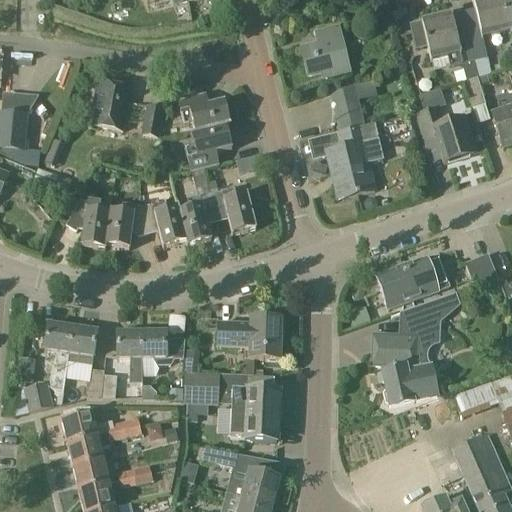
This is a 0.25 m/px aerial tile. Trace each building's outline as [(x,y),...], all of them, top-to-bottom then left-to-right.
[(474,11),(462,13),(474,63),(486,60),(482,41),(510,34),(502,0),(475,0),(471,1),(474,11)] [(511,0),(502,0),(510,34),(511,34),(511,0)] [(461,66),(466,84),(478,80),(474,63),(462,13),(409,26),(415,52),(427,49),(430,64),(446,60),(448,69),(461,66)] [(324,75),(325,80),(348,74),(337,29),(315,34),(318,46),(301,50),(308,78),(324,75)] [(478,80),(466,84),(463,84),(472,111),(485,107),(478,87),(488,84),(485,78),(478,80)] [(124,133),(127,118),(132,91),(127,90),(124,86),(112,84),(107,87),(102,86),(102,91),(98,90),(94,108),(98,109),(95,128),(124,133)] [(329,95),(339,135),(362,129),(356,102),(375,97),(372,85),(329,95)] [(196,136),(227,129),(231,128),(225,104),(208,108),(206,97),(179,103),(185,128),(194,126),(196,136)] [(502,152),(511,149),(511,102),(501,106),(503,114),(491,118),(502,152)] [(157,142),(160,127),(163,110),(147,107),(141,138),(157,142)] [(441,164),(442,167),(473,157),(462,123),(443,129),(438,112),(416,119),(431,167),(441,164)] [(0,116),(0,150),(23,153),(26,119),(0,116)] [(227,129),(196,136),(192,137),(194,148),(185,150),(191,175),(220,168),(217,157),(233,153),(227,129)] [(367,145),(363,129),(362,129),(339,135),(336,136),(340,151),(325,154),(337,203),(374,194),(362,146),(367,145)] [(63,147),(53,143),(44,165),(54,169),(63,147)] [(64,197),(69,182),(39,171),(33,186),(64,197)] [(237,200),(235,192),(212,197),(218,221),(228,218),(233,237),(257,232),(249,197),(237,200)] [(179,213),(187,245),(188,249),(212,243),(207,223),(218,221),(211,197),(188,203),(190,211),(179,213)] [(82,248),(107,252),(107,249),(106,249),(111,215),(101,213),(103,205),(83,202),(68,227),(78,234),(82,228),(85,228),(82,248)] [(166,203),(142,208),(142,209),(148,233),(149,233),(159,231),(164,251),(187,245),(179,213),(178,210),(168,212),(166,203)] [(111,215),(106,249),(107,249),(131,252),(134,232),(137,232),(139,240),(150,237),(149,233),(148,233),(142,209),(142,208),(137,208),(137,206),(124,205),(123,214),(112,212),(111,215)] [(476,262),(485,284),(496,280),(487,257),(476,262)] [(426,261),(403,269),(408,284),(405,285),(412,304),(437,295),(437,294),(448,290),(440,265),(428,269),(426,261)] [(474,289),(485,284),(476,262),(465,267),(474,289)] [(387,313),(412,304),(405,285),(408,284),(403,269),(375,279),(387,313)] [(414,369),(430,370),(429,364),(428,362),(427,359),(427,355),(428,351),(430,348),(433,346),(437,345),(438,323),(459,306),(456,296),(399,316),(398,340),(373,338),(372,368),(382,369),(414,369)] [(214,350),(250,351),(250,361),(281,362),(282,321),(251,320),(251,324),(215,323),(214,350)] [(47,327),(43,354),(58,356),(55,368),(54,368),(51,375),(50,386),(51,393),(62,394),(64,381),(65,382),(67,365),(72,330),(47,327)] [(72,330),(67,365),(92,368),(97,334),(72,330)] [(116,335),(116,362),(129,362),(129,386),(141,386),(141,380),(141,369),(141,335),(116,335)] [(141,335),(141,369),(170,368),(173,362),(182,363),(184,342),(166,342),(166,335),(141,335)] [(198,355),(184,354),(182,376),(197,376),(198,355)] [(238,365),(238,379),(253,380),(253,363),(245,363),(238,365)] [(436,399),(430,370),(414,369),(382,369),(382,375),(381,375),(389,410),(413,405),(436,399)] [(86,386),(85,401),(101,402),(103,378),(103,375),(87,373),(86,386)] [(184,377),(183,408),(217,410),(218,399),(233,400),(231,442),(277,444),(279,394),(248,392),(248,380),(184,377)] [(511,377),(453,398),(462,421),(498,407),(511,447),(511,377)] [(103,378),(101,402),(114,402),(116,380),(103,378)] [(22,392),(28,416),(53,410),(47,386),(22,392)] [(182,392),(168,392),(168,403),(182,403),(182,392)] [(62,420),(68,445),(108,435),(109,443),(127,439),(125,432),(122,432),(121,426),(112,428),(111,425),(95,428),(92,413),(62,420)] [(127,439),(142,435),(138,421),(121,426),(122,432),(125,432),(127,439)] [(108,435),(68,445),(73,469),(103,461),(101,451),(110,449),(109,444),(110,444),(109,443),(108,435)] [(510,511),(503,497),(511,494),(487,439),(452,454),(477,511),(510,511)] [(226,494),(273,507),(280,482),(282,482),(286,467),(204,452),(201,464),(232,472),(226,494)] [(103,461),(73,469),(79,492),(109,485),(103,461)] [(153,482),(149,468),(135,471),(136,478),(134,478),(135,487),(153,482)] [(117,475),(120,490),(135,487),(134,478),(136,478),(135,471),(117,475)] [(109,485),(79,492),(83,511),(99,511),(114,508),(109,485)] [(271,511),(273,507),(226,494),(221,511),(271,511)] [(421,511),(420,511),(464,511),(460,503),(448,508),(445,501),(434,505),(432,501),(421,506),(423,510),(421,511)]
